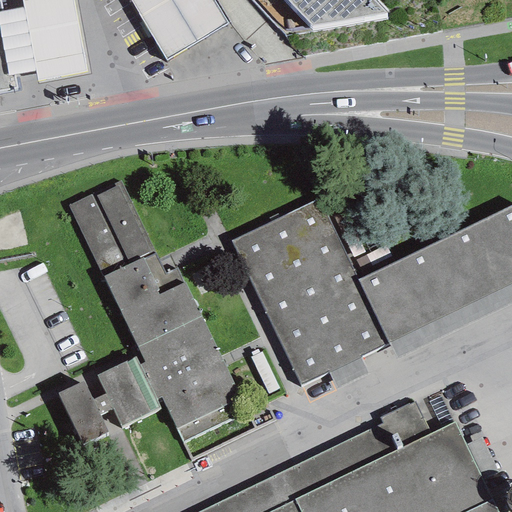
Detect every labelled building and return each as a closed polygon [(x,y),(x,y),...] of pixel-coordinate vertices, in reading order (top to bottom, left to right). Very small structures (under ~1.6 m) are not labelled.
[(0,0),(0,90),(16,87),(14,74),(36,70),(38,81),(86,72),(73,0),(21,0),(23,7),(2,11),(0,0)] [(212,0),(129,0),(167,60),(227,23),(212,0)] [(378,0),(286,0),(312,27),(387,14),(390,12),(378,0)] [(272,17),(288,36),(297,28),(282,9),(272,17)] [(121,181),(96,192),(128,262),(153,250),(121,181)] [(91,194),(68,206),(99,271),(121,260),(91,194)] [(319,198),(231,240),(301,386),(328,373),(336,389),(367,374),(359,356),(389,342),(397,358),(511,304),(511,205),(358,278),(319,198)] [(125,266),(103,276),(145,363),(139,366),(135,357),(97,375),(106,395),(92,401),(82,381),(57,393),(81,444),(108,432),(100,415),(112,409),(121,427),(161,408),(156,399),(161,397),(183,442),(235,417),(227,402),(240,396),(185,283),(184,283),(177,268),(165,274),(155,254),(144,260),(142,258),(125,266)] [(412,403),(188,511),(498,511),(454,422),(427,435),(412,403)]
